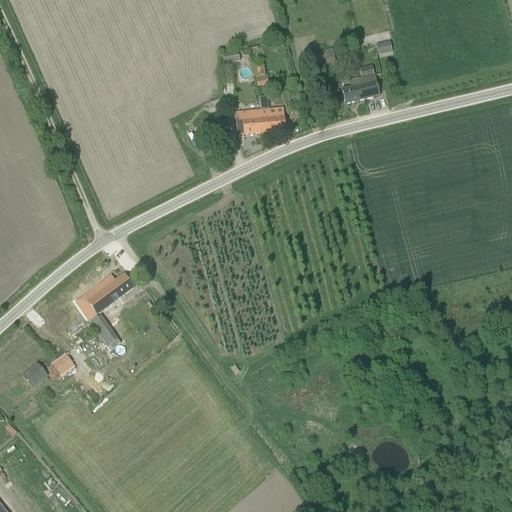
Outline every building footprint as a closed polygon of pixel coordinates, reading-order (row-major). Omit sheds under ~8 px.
[(376,44),(379,55),(393,52),(390,41),(376,44)] [(335,62),(332,49),(303,56),(306,70),(331,64),(332,66),(338,65),(337,61),(335,62)] [(240,62),(238,51),(223,54),(225,65),(240,62)] [(361,79),(373,76),(371,67),(359,70),(361,79)] [(271,75),(264,77),(255,78),(257,88),(273,85),(271,75)] [(346,106),(379,98),(374,76),(349,82),(351,88),(342,91),(346,106)] [(282,109),(262,111),(262,120),(259,120),(260,135),(285,133),(282,109)] [(238,137),(260,135),(259,120),(262,120),(262,111),(235,114),(238,137)] [(191,126),(199,143),(225,132),(217,115),(191,126)] [(116,341),(97,316),(134,289),(124,276),(114,282),(111,277),(76,303),(89,322),(108,347),(116,341)] [(121,380),(168,342),(152,323),(93,371),(97,375),(102,371),(106,376),(113,370),(121,380)] [(107,349),(110,353),(120,345),(117,341),(107,349)] [(60,378),(74,368),(65,355),(51,366),(60,378)] [(37,365),(22,378),(32,390),(47,377),(37,365)]
